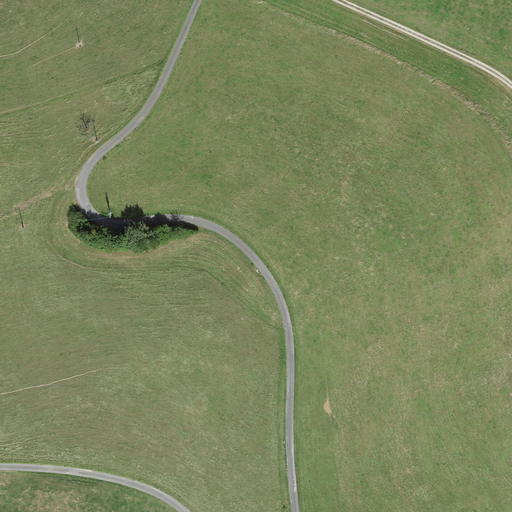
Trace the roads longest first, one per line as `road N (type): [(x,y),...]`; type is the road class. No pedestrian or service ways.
road 1 (track): [(201,0),(163,89),(86,174),(82,209),(107,221),(167,215),(217,225),(255,260),(286,314),(296,511)]
road 2 (track): [(511,98),(489,71),(346,0)]
road 3 (track): [(184,511),(127,481),(0,466)]
